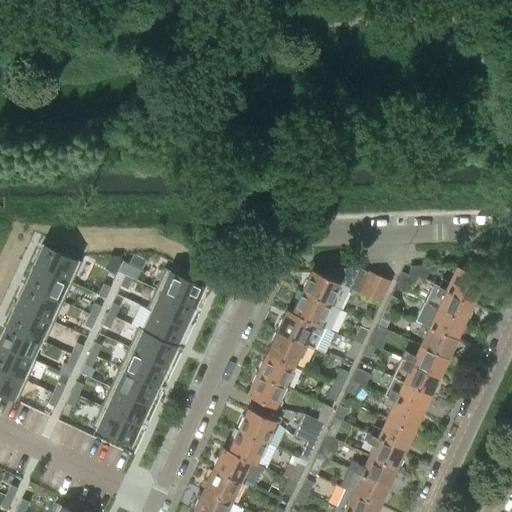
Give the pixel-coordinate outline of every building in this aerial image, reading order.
[(42,244),(33,264),(72,282),(81,262),(42,244)] [(117,271),(125,274),(132,278),(136,280),(141,268),(123,260),(117,271)] [(33,264),(24,284),(63,302),(72,282),(33,264)] [(410,266),(408,274),(406,280),(414,283),(417,277),(424,280),(431,265),(410,266)] [(439,285),(437,288),(473,304),(477,295),(480,295),(484,286),(482,284),(483,283),(468,276),(470,272),(456,265),(449,281),(442,278),(439,285)] [(312,269),(301,292),(339,310),(349,288),(358,292),(367,271),(358,267),(328,268),(325,275),(312,269)] [(164,268),(155,288),(195,306),(204,286),(164,268)] [(367,271),(358,292),(371,298),(381,276),(368,270),(367,271)] [(401,271),(393,288),(401,291),(406,280),(408,274),(401,271)] [(125,274),(120,285),(127,289),(132,278),(125,274)] [(381,276),(371,298),(380,303),(391,280),(381,276)] [(433,282),(424,303),(436,308),(435,309),(466,323),(471,313),(469,311),(473,304),(437,288),(439,285),(433,282)] [(24,284),(15,303),(54,321),(63,302),(24,284)] [(103,284),(98,295),(105,298),(110,287),(103,284)] [(155,288),(146,308),(185,326),(195,306),(155,288)] [(292,312),(292,313),(319,325),(320,325),(324,327),(330,330),(339,310),(301,292),(292,312)] [(390,295),(385,307),(392,311),(398,299),(390,295)] [(423,302),(414,321),(420,323),(420,324),(456,340),(459,334),(462,333),(466,323),(435,309),(436,308),(424,303),(423,302)] [(15,303),(6,323),(40,339),(40,340),(44,342),(54,321),(15,303)] [(94,303),(89,314),(96,317),(101,306),(94,303)] [(112,303),(107,313),(114,317),(119,306),(112,303)] [(139,305),(130,324),(137,327),(176,345),(185,326),(146,308),(139,305)] [(388,321),(392,311),(385,307),(380,318),(388,321)] [(286,309),(276,331),(303,344),(307,345),(314,349),(324,327),(320,325),(319,325),(292,313),(292,312),(286,309)] [(107,313),(102,324),(109,328),(114,317),(107,313)] [(89,314),(84,325),(91,328),(96,317),(89,314)] [(6,323),(0,334),(0,344),(31,358),(40,340),(40,339),(6,323)] [(377,324),(368,344),(375,347),(384,328),(377,324)] [(420,324),(416,331),(423,335),(418,345),(450,359),(454,349),(453,347),(456,340),(420,324)] [(352,341),(360,345),(367,329),(359,326),(352,341)] [(137,327),(128,347),(167,365),(176,345),(137,327)] [(276,331),(266,353),(293,365),(298,356),(303,344),(276,331)] [(354,359),(360,345),(352,341),(346,354),(354,359)] [(76,342),(71,353),(78,357),(83,346),(76,342)] [(94,342),(89,353),(96,356),(101,345),(94,342)] [(0,344),(0,367),(26,380),(36,360),(31,358),(0,344)] [(371,358),(375,347),(368,344),(363,354),(371,358)] [(404,349),(399,358),(403,360),(439,377),(442,370),(445,370),(450,359),(418,345),(414,354),(404,349)] [(128,347),(119,366),(158,385),(167,365),(128,347)] [(62,362),(58,371),(69,376),(73,367),(78,357),(71,353),(66,364),(62,362)] [(89,353),(84,364),(91,367),(96,356),(89,353)] [(266,353),(257,374),(284,386),(293,365),(266,353)] [(399,358),(391,377),(402,382),(432,396),(437,386),(435,384),(439,377),(403,360),(399,358)] [(119,366),(109,386),(149,404),(158,385),(119,366)] [(0,367),(0,393),(2,394),(17,401),(26,380),(0,367)] [(332,383),(341,387),(348,372),(340,368),(332,383)] [(358,385),(359,383),(364,386),(370,374),(356,368),(350,381),(358,385)] [(257,374),(247,395),(274,407),(284,386),(257,374)] [(391,377),(382,395),(386,396),(385,398),(421,414),(425,407),(428,407),(432,396),(402,382),(391,377)] [(58,381),(53,392),(60,396),(65,385),(58,381)] [(76,381),(71,392),(78,395),(83,384),(76,381)] [(353,394),(358,385),(350,381),(345,391),(353,394)] [(334,401),(341,387),(332,383),(326,397),(334,401)] [(109,386),(100,406),(140,424),(149,404),(109,386)] [(53,392),(48,403),(55,406),(60,396),(53,392)] [(71,392),(66,403),(73,406),(78,395),(71,392)] [(385,398),(382,405),(389,409),(384,419),(415,434),(420,424),(418,421),(421,414),(385,398)] [(297,424),(318,435),(331,407),(323,403),(316,419),(302,413),(297,424)] [(339,405),(333,417),(341,421),(347,409),(339,405)] [(100,406),(91,426),(130,444),(140,424),(100,406)] [(248,408),(238,429),(265,442),(275,420),(248,408)] [(333,417),(329,428),(336,431),(341,421),(333,417)] [(372,427),(369,434),(405,450),(408,444),(410,444),(415,434),(384,419),(379,430),(372,427)] [(318,435),(297,424),(292,435),(305,441),(298,457),(306,461),(318,435)] [(238,429),(228,450),(250,460),(250,461),(255,464),(265,442),(238,429)] [(369,434),(365,441),(372,445),(368,455),(398,470),(403,460),(401,457),(405,450),(369,434)] [(325,435),(317,453),(325,457),(324,458),(330,459),(335,448),(338,441),(325,435)] [(222,448),(213,468),(240,481),(243,483),(254,488),(263,467),(255,464),(250,461),(250,460),(228,450),(227,451),(222,448)] [(317,453),(311,465),(320,468),(324,458),(325,457),(317,453)] [(355,463),(352,470),(387,487),(391,480),(393,480),(398,470),(368,455),(362,466),(355,463)] [(288,478),(296,482),(304,467),(296,463),(288,478)] [(213,468),(203,489),(230,502),(234,494),(240,481),(213,468)] [(348,479),(344,488),(351,492),(381,506),(386,496),(384,494),(387,487),(352,470),(348,478),(348,479)] [(290,496),(296,482),(288,478),(282,493),(290,496)] [(305,479),(299,491),(307,494),(313,482),(305,479)] [(10,484),(5,495),(12,498),(17,488),(10,484)] [(339,499),(335,507),(344,511),(378,511),(381,506),(351,492),(344,488),(339,499)] [(203,489),(193,510),(196,511),(225,511),(230,502),(203,489)] [(303,505),(307,494),(299,491),(295,501),(303,505)] [(5,495),(0,506),(7,509),(12,498),(5,495)] [(21,498),(16,509),(22,511),(23,511),(28,502),(21,498)] [(75,511),(55,502),(50,511),(75,511)]
